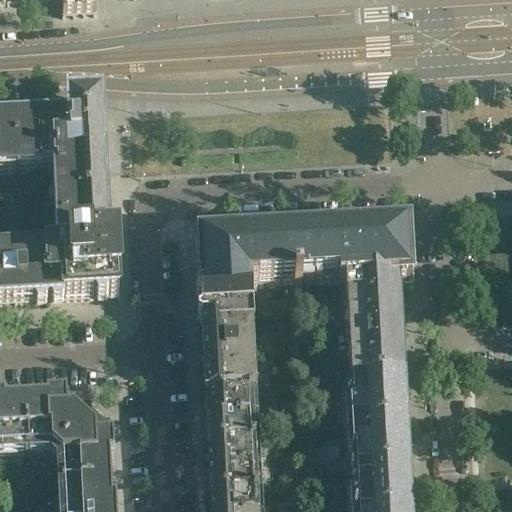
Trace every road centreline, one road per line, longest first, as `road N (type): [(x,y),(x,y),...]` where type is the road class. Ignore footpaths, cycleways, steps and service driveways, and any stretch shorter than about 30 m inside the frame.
road 1 (secondary): [(0,81),(177,89),(434,77)]
road 2 (secondary): [(430,17),(201,31),(0,55)]
road 3 (residential): [(154,350),(154,209),(193,198),(439,185)]
road 4 (residential): [(439,185),(450,511)]
road 5 (residential): [(163,511),(154,350)]
road 6 (residential): [(0,359),(154,350)]
